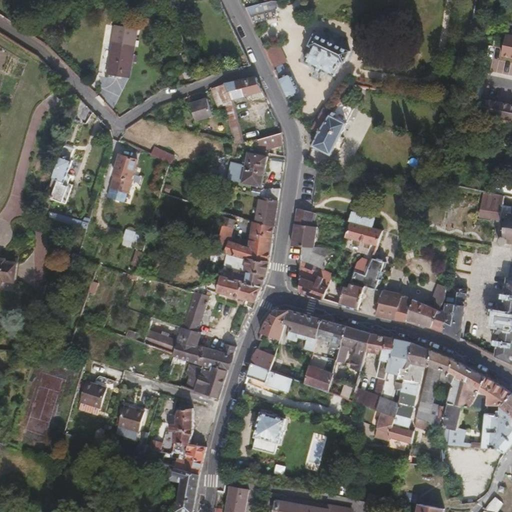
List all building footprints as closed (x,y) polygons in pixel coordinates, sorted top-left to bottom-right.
[(175,6),(173,0),(167,0),(153,3),(155,11),(175,6)] [(279,19),(282,7),(279,0),(270,0),(261,3),(247,7),(255,23),(259,22),(279,19)] [(178,17),(176,10),(156,14),(157,22),(159,21),(178,17)] [(180,23),(179,17),(178,17),(159,21),(160,27),(180,23)] [(182,30),(180,23),(160,27),(162,35),(182,30)] [(493,43),(496,31),(474,27),(473,39),(493,43)] [(184,36),(182,30),(162,35),(164,41),(184,36)] [(348,63),(353,52),(318,34),(313,45),(316,46),(308,61),(319,67),(319,71),(323,73),(324,73),(327,71),(336,76),(345,62),(348,63)] [(185,43),(184,36),(164,41),(165,49),(185,43)] [(128,60),(128,52),(129,43),(107,42),(105,75),(127,76),(128,60)] [(166,54),(186,48),(185,43),(165,49),(166,54)] [(167,59),(188,54),(186,48),(166,54),(167,59)] [(189,59),(188,54),(167,59),(169,64),(189,59)] [(190,65),(189,59),(169,64),(170,69),(190,65)] [(191,69),(190,65),(170,69),(170,74),(191,69)] [(301,90),(294,74),(290,72),(288,72),(285,65),(276,68),(284,85),(290,98),(300,94),(301,90)] [(192,74),(191,69),(170,74),(172,79),(192,74)] [(194,79),(192,74),(172,79),(173,85),(194,79)] [(266,92),(260,78),(259,77),(228,84),(233,101),(266,92)] [(99,85),(93,79),(87,85),(94,91),(99,85)] [(233,101),(228,84),(214,88),(220,107),(228,105),(234,103),(233,101)] [(215,116),(209,99),(199,101),(200,104),(193,107),(198,121),(215,116)] [(87,125),(95,112),(84,100),(75,122),(87,125)] [(341,140),(358,108),(343,100),(333,113),(322,132),(315,146),(334,154),(341,140)] [(246,140),(234,103),(228,105),(240,141),(246,140)] [(322,132),(333,113),(327,109),(315,128),(322,132)] [(286,145),(285,133),(260,140),(263,152),(286,145)] [(176,153),(157,146),(154,154),(173,161),(176,153)] [(65,183),(74,162),(72,161),(75,151),(65,147),(53,178),(65,183)] [(265,188),(270,157),(251,153),(248,166),(234,163),(231,181),(265,188)] [(135,180),(140,160),(122,155),(113,187),(113,188),(130,193),(133,181),(135,180)] [(127,202),(130,193),(113,188),(110,197),(127,202)] [(282,202),(283,189),(265,190),(263,197),(264,197),(282,202)] [(511,206),(505,205),(506,195),(484,191),(480,216),(500,220),(501,216),(506,217),(503,235),(497,237),(497,240),(499,244),(502,245),(505,245),(508,243),(508,242),(511,242),(511,206)] [(280,214),(282,202),(264,197),(260,208),(257,222),(277,226),(280,214)] [(47,216),(49,209),(42,206),(39,214),(47,216)] [(315,248),(318,226),(312,225),(316,212),(298,207),(292,245),(305,247),(315,248)] [(165,225),(168,215),(158,212),(155,222),(165,225)] [(272,260),(277,226),(257,222),(255,221),(248,245),(228,238),(235,216),(224,213),(215,241),(226,245),(247,252),(248,250),(272,260)] [(374,226),(377,218),(355,213),(352,221),(374,226)] [(86,223),(72,218),(69,224),(90,231),(93,219),(88,217),(86,223)] [(380,244),(385,230),(374,226),(352,221),(348,236),(380,244)] [(143,241),(146,232),(130,228),(128,236),(143,241)] [(272,260),(248,250),(247,252),(226,245),(220,265),(229,268),(231,264),(269,273),(271,267),(272,260)] [(143,266),(147,250),(142,249),(138,264),(143,266)] [(16,280),(18,260),(6,259),(6,257),(0,256),(0,280),(3,280),(3,279),(16,280)] [(381,289),(389,261),(375,256),(374,259),(369,273),(358,269),(353,286),(348,284),(342,304),(349,305),(354,307),(361,309),(368,285),(381,289)] [(369,273),(374,259),(364,256),(360,261),(358,269),(369,273)] [(323,285),(326,278),(321,276),(323,268),(303,259),(301,277),(303,279),(302,291),(326,299),(330,287),(323,285)] [(264,287),(269,273),(231,264),(229,268),(226,278),(264,287)] [(330,287),(335,273),(323,268),(321,276),(326,278),(323,285),(330,287)] [(407,322),(415,299),(418,300),(425,290),(428,280),(407,272),(400,291),(388,286),(378,313),(394,318),(407,322)] [(511,363),(511,277),(509,277),(505,303),(501,302),(500,310),(498,311),(496,314),(495,317),(494,321),(495,325),(497,327),(496,335),(500,336),(497,356),(511,363)] [(262,293),(264,287),(226,278),(223,286),(220,293),(259,302),(262,293)] [(92,282),(89,293),(96,295),(99,283),(92,282)] [(220,293),(223,286),(214,283),(210,284),(210,291),(220,293)] [(443,301),(447,286),(440,284),(432,306),(440,309),(443,301)] [(461,338),(469,289),(455,286),(454,294),(450,293),(449,303),(447,312),(443,331),(452,335),(461,338)] [(209,309),(214,295),(209,293),(208,295),(198,291),(186,327),(201,333),(209,309)] [(418,323),(426,303),(418,300),(415,299),(407,322),(413,324),(417,325),(418,323)] [(447,312),(449,303),(443,301),(440,309),(447,312)] [(424,325),(432,306),(426,303),(418,323),(424,325)] [(433,327),(440,309),(432,306),(424,325),(426,325),(433,327)] [(250,323),(254,312),(243,308),(234,330),(245,334),(250,323)] [(443,331),(447,312),(440,309),(433,327),(438,329),(443,331)] [(281,341),(287,323),(291,310),(282,311),(275,312),(274,314),(268,320),(263,333),(281,341)] [(302,332),(307,314),(291,310),(287,323),(292,325),(289,339),(297,341),(300,332),(302,332)] [(319,337),(323,319),(309,315),(307,314),(302,332),(301,336),(305,337),(306,334),(311,335),(308,344),(316,347),(319,337)] [(342,350),(349,326),(323,319),(319,337),(332,341),(330,347),(342,350)] [(367,351),(372,332),(362,329),(349,326),(342,350),(339,361),(348,363),(351,346),(357,348),(356,351),(358,352),(354,369),(363,372),(367,351)] [(201,346),(204,334),(201,333),(186,327),(182,340),(201,346)] [(93,338),(108,342),(110,335),(95,331),(93,338)] [(169,337),(170,335),(163,332),(161,337),(168,340),(169,337)] [(389,371),(396,338),(384,334),(372,332),(367,351),(383,356),(378,377),(380,378),(375,395),(359,390),(356,403),(373,409),(378,411),(382,398),(386,380),(387,379),(389,371)] [(178,353),(181,342),(169,337),(168,340),(161,337),(151,334),(147,343),(178,353)] [(410,365),(413,348),(415,348),(416,344),(407,341),(396,338),(389,371),(400,374),(403,364),(410,365)] [(226,353),(201,346),(182,340),(181,342),(178,353),(206,363),(215,366),(231,372),(238,351),(239,349),(228,346),(226,353)] [(411,430),(424,371),(424,367),(428,349),(423,347),(416,344),(415,348),(413,348),(410,365),(403,364),(400,374),(396,390),(401,391),(399,403),(397,418),(395,425),(411,430)] [(428,372),(433,351),(431,350),(428,349),(424,367),(424,371),(428,372)] [(275,363),(276,357),(260,350),(255,364),(272,370),(275,363)] [(445,380),(452,362),(453,359),(443,355),(433,351),(428,372),(419,418),(425,421),(433,405),(427,403),(434,380),(442,383),(444,380),(445,380)] [(481,390),(487,377),(458,362),(453,359),(452,362),(453,362),(446,381),(451,383),(442,408),(443,409),(440,426),(442,427),(442,428),(457,430),(458,429),(463,405),(472,406),(481,390)] [(446,381),(453,362),(452,362),(445,380),(446,381)] [(308,376),(275,363),(272,370),(294,379),(307,384),(308,376)] [(294,379),(272,370),(255,364),(251,377),(290,391),(294,379)] [(229,377),(231,372),(215,366),(214,369),(205,366),(204,369),(193,366),(189,376),(193,377),(189,389),(222,400),(229,377)] [(330,393),(335,378),(336,375),(311,366),(308,376),(307,384),(330,393)] [(502,406),(511,394),(503,388),(487,377),(481,390),(488,394),(488,401),(488,405),(502,406)] [(359,390),(359,387),(335,378),(330,393),(356,403),(359,390)] [(103,406),(108,387),(87,381),(81,401),(103,406)] [(506,454),(511,446),(511,394),(502,406),(501,410),(498,410),(498,414),(487,414),(485,439),(485,447),(506,454)] [(397,418),(399,403),(382,398),(378,411),(382,412),(386,414),(397,418)] [(140,439),(149,412),(128,405),(119,432),(140,439)] [(440,426),(443,409),(442,408),(433,405),(425,421),(428,422),(431,423),(440,426)] [(196,432),(198,411),(183,410),(180,416),(181,426),(174,424),(172,432),(180,434),(177,442),(194,446),(196,432)] [(280,442),(288,419),(263,411),(256,434),(258,435),(254,448),(275,455),(279,442),(280,442)] [(413,445),(417,432),(411,430),(395,425),(397,418),(386,414),(381,429),(392,432),(390,438),(413,445)] [(426,430),(428,422),(425,421),(419,418),(418,427),(426,430)] [(464,443),(466,430),(458,429),(457,430),(442,428),(442,444),(474,446),(474,443),(464,443)] [(390,438),(392,432),(381,429),(379,434),(387,437),(390,438)] [(162,451),(165,443),(154,439),(151,449),(162,451)] [(209,451),(209,448),(194,446),(177,442),(173,453),(177,454),(178,452),(186,453),(185,456),(181,456),(180,459),(206,461),(209,451)] [(119,459),(120,452),(112,450),(110,457),(119,459)] [(143,458),(127,454),(127,456),(131,458),(131,460),(139,463),(140,460),(142,461),(143,458)] [(422,466),(423,458),(411,456),(409,464),(422,466)] [(204,467),(206,461),(180,459),(177,468),(202,475),(204,467)] [(243,472),(245,461),(238,459),(235,470),(243,472)] [(274,474),(284,476),(286,466),(276,464),(274,474)] [(488,492),(495,473),(473,466),(468,482),(474,484),(474,487),(487,492),(488,492)] [(195,511),(197,503),(202,475),(177,468),(176,474),(170,473),(168,480),(185,484),(179,510),(185,511),(195,511)] [(245,511),(250,489),(233,486),(229,506),(227,511),(245,511)] [(417,503),(418,494),(407,492),(405,501),(417,503)] [(351,511),(352,509),(285,497),(285,495),(272,493),(270,502),(275,503),(273,511),(351,511)] [(490,511),(494,511),(497,497),(487,508),(486,511),(490,511)] [(499,511),(505,504),(497,497),(494,511),(499,511)] [(445,511),(446,508),(421,503),(419,511),(445,511)]
